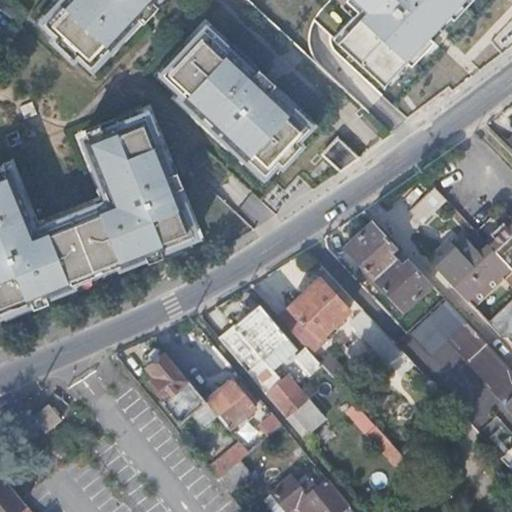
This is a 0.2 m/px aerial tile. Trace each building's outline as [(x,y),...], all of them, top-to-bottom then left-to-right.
[(60,0),(42,20),(57,34),(53,38),(72,57),(77,52),(91,66),(116,40),(153,0),(60,0)] [(348,0),(360,10),(333,38),(391,92),(478,0),(348,0)] [(205,27),(163,72),(184,92),(180,96),(201,115),(204,111),(228,134),(225,138),(263,174),(277,159),(281,163),(300,143),(295,139),(309,124),(205,27)] [(9,166),(0,169),(0,311),(69,284),(67,278),(118,258),(120,264),(195,234),(145,111),(83,136),(109,202),(98,207),(96,201),(44,222),(46,228),(35,232),(9,166)] [(323,146),(340,169),(358,156),(341,133),(323,146)] [(445,200),(432,186),(410,207),(422,221),(445,200)] [(343,244),(375,276),(403,250),(371,218),(343,244)] [(511,222),(488,245),(509,268),(511,270),(511,222)] [(511,270),(509,268),(488,245),(472,259),(455,242),(435,262),(489,320),(511,297),(511,270)] [(403,250),(375,276),(405,307),(432,281),(403,250)] [(320,276),(278,315),(308,349),(311,353),(327,339),(324,334),(329,328),(350,310),(320,276)] [(449,338),(491,381),(510,363),(445,295),(410,328),(433,352),(449,338)] [(511,297),(489,320),(504,336),(511,336),(511,297)] [(279,408),(312,447),(319,442),(311,432),(326,419),(288,376),(282,379),(271,367),(294,345),(258,303),(218,337),(279,408)] [(394,342),(363,309),(356,315),(390,352),(398,346),(394,342)] [(311,353),(308,349),(297,359),(311,375),(322,365),(321,363),(311,353)] [(321,363),(322,365),(338,383),(347,375),(331,355),(321,363)] [(204,402),(170,362),(167,364),(164,359),(159,357),(150,365),(149,372),(158,382),(153,386),(165,402),(160,406),(180,428),(193,417),(203,428),(218,417),(204,402)] [(511,437),(497,451),(511,467),(511,364),(510,363),(491,381),(511,402),(511,437)] [(218,417),(229,430),(255,407),(230,379),(204,402),(218,417)] [(396,467),(405,460),(401,455),(346,393),(337,401),(396,467)] [(45,431),(60,418),(49,404),(31,416),(45,431)] [(274,413),(258,422),(266,438),(282,429),(274,413)] [(229,457),(212,474),(223,486),(241,468),(229,457)] [(300,487),(309,479),(305,474),(296,482),(300,487)] [(327,481),(326,478),(316,487),(309,479),(300,487),(296,482),(290,476),(271,492),(288,511),(297,503),(303,511),(338,511),(347,504),(327,481)] [(6,481),(0,486),(0,511),(9,511),(23,501),(6,481)] [(273,511),(286,511),(288,511),(271,492),(263,500),(273,511)]
